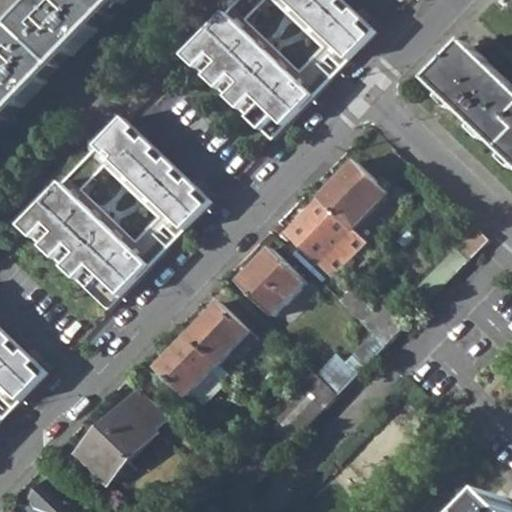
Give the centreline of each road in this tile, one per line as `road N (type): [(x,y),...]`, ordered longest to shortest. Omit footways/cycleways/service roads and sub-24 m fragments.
road 1 (residential): [(0,475),(364,93)]
road 2 (residential): [(511,229),(364,93)]
road 3 (residential): [(364,93),(451,0)]
